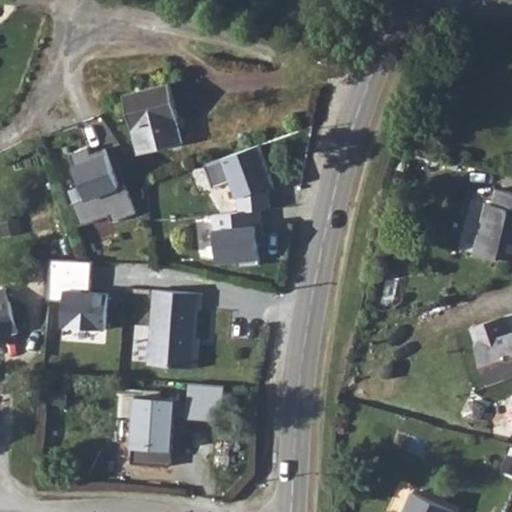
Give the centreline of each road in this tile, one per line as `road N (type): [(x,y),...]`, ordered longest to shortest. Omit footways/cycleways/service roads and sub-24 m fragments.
road 1 (secondary): [(298,511),(336,198),(369,82),(404,0)]
road 2 (track): [(369,82),(122,17),(50,63),(29,119),(0,137)]
